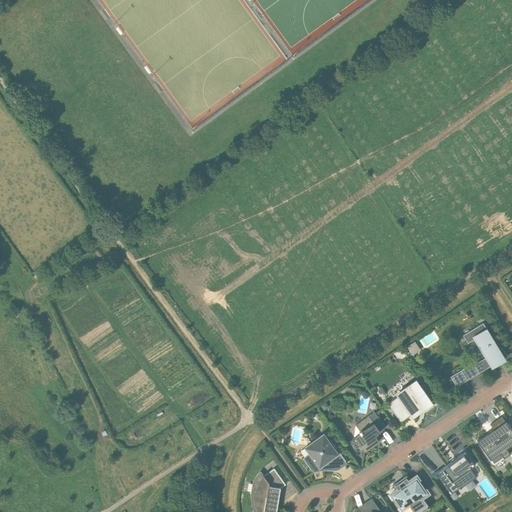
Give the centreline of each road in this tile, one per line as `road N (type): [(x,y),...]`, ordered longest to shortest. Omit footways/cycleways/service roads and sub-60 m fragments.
road 1 (track): [(0,78),(252,419)]
road 2 (residential): [(338,496),(511,381)]
